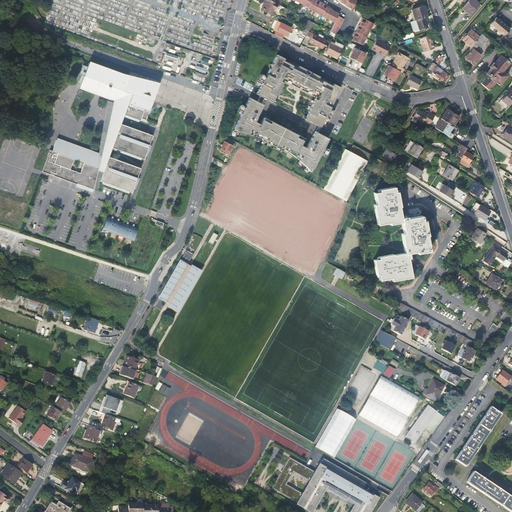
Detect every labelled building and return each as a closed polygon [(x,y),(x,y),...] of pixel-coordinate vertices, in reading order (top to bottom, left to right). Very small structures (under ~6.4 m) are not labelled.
[(273,9),(276,3),(270,0),(263,0),(262,2),(264,3),(263,6),(272,11),(273,9)] [(307,8),(315,11),(320,1),(319,0),(311,0),(308,7),(307,8)] [(346,4),(345,5),(349,7),(352,8),(356,0),(347,0),(346,4)] [(479,4),(474,0),(469,0),(463,7),(471,14),(479,4)] [(322,15),(326,7),(328,4),(326,3),(324,3),(320,1),(315,11),(322,15)] [(411,9),(415,20),(416,19),(424,17),(427,16),(424,5),(411,9)] [(261,9),(271,14),(272,11),(263,6),(261,9)] [(326,7),(322,15),(328,18),(333,10),(330,8),(326,7)] [(333,10),(328,18),(335,22),(338,15),(339,13),(336,11),(333,10)] [(330,30),(336,34),(344,18),(338,15),(335,22),(330,30)] [(362,18),(361,20),(362,21),(360,24),(370,30),(374,23),(363,17),(362,18)] [(427,26),(424,17),(416,19),(419,29),(427,26)] [(497,29),(504,22),(500,19),(500,20),(496,17),(490,24),(497,29)] [(414,31),(419,29),(416,19),(415,20),(411,21),(414,31)] [(277,29),(275,33),(286,38),(291,27),(278,20),(274,28),(277,29)] [(507,24),(504,22),(497,29),(504,35),(507,31),(510,28),(506,25),(507,24)] [(366,37),(370,30),(360,24),(359,24),(358,26),(357,27),(358,28),(356,32),(366,37)] [(299,33),(305,37),(309,30),(305,29),(302,27),(299,33)] [(463,39),(471,46),(479,37),(471,30),(463,39)] [(362,44),(366,37),(356,32),(355,31),(355,32),(354,35),(352,39),(362,44)] [(309,41),(322,48),(326,40),(313,33),(309,41)] [(488,39),(482,33),(479,37),(471,46),(470,48),(471,49),(468,52),(470,53),(476,58),(472,62),(473,63),(480,55),(473,49),(478,44),(481,47),(488,39)] [(435,48),(433,42),(432,43),(431,40),(429,36),(420,39),(425,52),(435,48)] [(205,37),(203,42),(211,45),(213,40),(205,37)] [(390,46),(377,39),(375,42),(371,49),(375,51),(376,50),(378,51),(378,52),(379,52),(382,54),(382,53),(385,55),(390,46)] [(331,41),(326,51),(337,57),(342,48),(341,48),(343,45),(336,41),(335,43),(331,41)] [(366,53),(355,47),(354,48),(354,50),(353,50),(350,55),(352,56),(352,57),(359,61),(360,60),(362,61),(364,56),(364,55),(365,54),(366,53)] [(167,52),(165,57),(178,61),(179,56),(167,52)] [(408,56),(398,52),(391,66),(400,70),(402,72),(404,68),(403,67),(408,56)] [(470,53),(466,57),(472,62),(476,58),(470,53)] [(274,97),(279,88),(279,87),(282,88),(283,86),(281,84),(282,82),(280,81),(283,74),(285,74),(286,74),(289,75),(292,76),(291,79),(296,81),(294,84),(305,90),(307,87),(312,89),(313,87),(319,90),(320,93),(316,100),(314,99),(313,101),(311,100),(309,103),(312,104),(311,104),(307,113),(304,112),(303,115),(305,116),(304,119),(318,126),(319,126),(320,125),(325,127),(326,126),(326,125),(325,125),(325,124),(325,123),(326,122),(327,122),(328,122),(332,115),(333,113),(333,112),(333,111),(332,110),(331,110),(330,110),(329,110),(328,110),(330,107),(328,106),(328,104),(330,105),(333,100),(335,96),(340,87),(296,64),(277,55),(272,64),(270,68),(267,73),(269,74),(268,75),(267,74),(265,77),(264,77),(264,76),(264,75),(263,75),(263,74),(262,74),(261,74),(260,74),(260,75),(259,76),(258,78),(254,86),(259,89),(256,94),(259,95),(261,97),(272,102),(273,100),(275,101),(277,98),(274,97)] [(496,82),(500,85),(508,75),(503,70),(510,62),(502,55),(495,63),(491,68),(486,74),(488,75),(481,83),(489,90),(496,82)] [(152,136),(121,125),(125,113),(146,121),(150,111),(147,111),(141,108),(142,104),(141,100),(134,96),(134,95),(123,91),(128,78),(88,63),(80,86),(92,91),(100,91),(106,95),(113,95),(115,100),(112,114),(110,118),(111,122),(109,123),(110,127),(108,128),(108,133),(102,133),(100,142),(104,143),(101,157),(56,141),(52,152),(49,151),(41,173),(93,191),(99,170),(103,171),(100,179),(132,191),(140,169),(109,158),(113,146),(144,158),(152,136)] [(432,72),(435,75),(435,76),(437,78),(438,77),(444,81),(448,75),(445,73),(446,72),(443,70),(436,65),(433,63),(428,71),(432,73),(432,72)] [(391,66),(389,64),(388,66),(388,67),(387,68),(385,73),(386,74),(386,75),(393,79),(394,78),(396,79),(399,74),(398,72),(399,72),(400,70),(391,66)] [(204,81),(206,74),(196,71),(194,78),(204,81)] [(406,83),(407,83),(417,88),(421,80),(411,76),(410,75),(406,83)] [(155,86),(128,78),(123,91),(134,95),(134,96),(141,100),(142,104),(141,108),(147,111),(155,86)] [(502,100),(510,106),(511,103),(511,92),(510,91),(502,100)] [(244,108),(242,107),(243,107),(243,106),(242,105),(241,105),(241,104),(240,104),(240,105),(239,105),(238,106),(237,109),(242,111),(241,113),(233,128),(234,129),(235,130),(235,132),(236,132),(238,132),(239,132),(240,132),(242,133),(243,133),(244,133),(245,133),(247,134),(250,129),(254,131),(256,132),(254,136),(256,136),(258,137),(259,137),(262,138),(263,139),(265,139),(267,140),(268,141),(271,142),(272,143),(274,144),(277,145),(279,146),(281,148),(284,149),(286,151),(288,152),(290,153),(291,154),(293,155),(294,156),(296,152),(298,153),(302,155),(299,161),(300,161),(301,162),(302,163),(303,164),(304,165),(305,166),(306,167),(307,168),(308,169),(310,168),(311,168),(312,169),(320,154),(321,152),(326,155),(327,152),(328,151),(328,150),(328,149),(327,149),(327,148),(326,148),(325,148),(324,149),(323,148),(328,138),(317,133),(315,131),(313,134),(308,144),(306,147),(306,148),(300,145),(303,138),(264,117),(260,124),(254,121),(254,120),(254,121),(256,117),(262,104),(258,102),(256,101),(249,98),(247,101),(244,108)] [(510,106),(502,100),(500,104),(507,110),(510,106)] [(413,116),(422,122),(424,120),(430,124),(435,115),(430,111),(428,113),(425,111),(424,112),(419,109),(413,116)] [(447,109),(441,118),(453,125),(458,116),(447,109)] [(447,133),(453,125),(441,118),(436,126),(447,133)] [(511,130),(508,128),(503,136),(511,141),(511,130)] [(402,151),(414,159),(421,148),(408,140),(402,151)] [(220,149),(229,153),(233,145),(224,141),(220,149)] [(461,143),(459,146),(457,149),(459,151),(457,154),(462,158),(460,162),(469,168),(472,163),(470,162),(473,156),(466,151),(466,152),(465,151),(467,147),(461,143)] [(344,149),(323,189),(346,202),(363,169),(368,161),(344,149)] [(296,152),(294,156),(299,161),(302,155),(298,153),(296,152)] [(419,178),(424,170),(411,163),(407,171),(419,178)] [(442,175),(451,180),(457,170),(448,164),(442,175)] [(467,191),(477,196),(483,186),(474,180),(467,191)] [(440,192),(452,199),(454,195),(453,194),(455,191),(449,187),(445,185),(440,192)] [(393,281),(413,277),(409,258),(411,258),(411,253),(418,251),(418,253),(431,251),(428,236),(430,235),(426,219),(424,220),(424,216),(409,219),(408,216),(403,217),(401,206),(402,206),(399,191),(397,192),(396,187),(381,190),(381,191),(376,192),(379,204),(375,205),(379,224),(391,222),(391,224),(404,222),(406,233),(403,234),(407,253),(395,255),(380,257),(380,259),(375,261),(378,275),(380,275),(381,280),(393,278),(393,281)] [(475,213),(485,219),(490,212),(475,203),(472,208),(477,210),(475,213)] [(138,229),(106,217),(101,232),(110,233),(133,242),(138,229)] [(484,234),(486,230),(477,225),(475,228),(476,229),(467,242),(473,247),(476,243),(478,244),(479,244),(480,244),(482,241),(482,240),(481,240),(484,234)] [(217,237),(212,234),(207,243),(212,246),(217,237)] [(481,258),(487,262),(493,254),(504,261),(507,257),(496,249),(498,246),(492,242),(490,245),(481,258)] [(176,268),(183,272),(192,256),(186,252),(176,268)] [(343,279),(346,273),(337,268),(333,275),(343,279)] [(175,309),(196,272),(189,269),(186,274),(188,276),(187,277),(185,276),(182,281),(184,282),(183,283),(181,282),(178,287),(180,288),(179,290),(178,289),(172,298),(174,299),(173,300),(172,299),(168,305),(175,309)] [(485,282),(495,289),(501,280),(491,274),(485,282)] [(174,288),(178,280),(171,276),(152,307),(160,312),(162,309),(160,308),(161,307),(162,308),(167,300),(165,299),(166,298),(168,299),(173,290),(171,289),(172,287),(174,288)] [(28,308),(37,309),(38,301),(29,300),(28,308)] [(395,300),(392,306),(472,349),(475,343),(395,300)] [(55,317),(58,309),(49,305),(46,314),(55,317)] [(96,329),(99,320),(89,316),(86,326),(96,329)] [(393,318),(392,321),(404,328),(408,320),(400,316),(398,321),(393,318)] [(404,328),(392,321),(390,324),(395,327),(392,331),(400,335),(404,328)] [(499,327),(498,326),(493,323),(480,343),(486,347),(499,327)] [(428,331),(419,326),(414,334),(425,340),(427,336),(426,336),(428,331)] [(374,342),(378,344),(389,350),(395,339),(384,333),(381,331),(374,342)] [(444,346),(442,346),(441,349),(451,354),(455,345),(444,340),(442,343),(444,344),(444,346)] [(471,358),(475,351),(467,346),(465,350),(462,348),(460,351),(463,353),(461,357),(468,361),(470,357),(471,358)] [(126,355),(123,365),(135,369),(139,360),(126,355)] [(389,363),(378,357),(372,367),(383,373),(387,367),(389,363)] [(87,363),(80,360),(80,361),(75,375),(82,378),(87,363)] [(132,379),(135,369),(123,365),(120,374),(132,379)] [(389,365),(383,374),(390,378),(395,369),(389,365)] [(446,371),(441,378),(454,386),(459,378),(446,371)] [(510,376),(503,371),(500,375),(499,374),(496,379),(504,385),(510,376)] [(46,372),(43,382),(52,385),(55,375),(46,372)] [(147,373),(144,383),(146,383),(149,384),(152,375),(147,373)] [(398,436),(419,395),(379,375),(359,416),(398,436)] [(444,386),(433,379),(428,388),(426,387),(422,393),(424,394),(434,400),(440,390),(441,390),(444,386)] [(124,393),(133,397),(138,384),(128,381),(124,393)] [(102,407),(100,412),(104,413),(106,414),(107,415),(109,409),(115,411),(119,399),(106,395),(102,406),(102,407)] [(60,397),(55,405),(65,411),(70,402),(60,397)] [(437,412),(428,405),(405,437),(414,443),(437,412)] [(9,419),(20,427),(24,421),(21,418),(26,412),(18,406),(9,419)] [(54,421),(60,413),(52,406),(46,414),(54,421)] [(500,414),(490,407),(456,459),(465,466),(500,414)] [(337,408),(331,418),(335,420),(337,416),(345,420),(342,425),(350,430),(356,419),(337,408)] [(113,424),(115,417),(107,415),(106,414),(102,426),(112,430),(114,425),(113,424)] [(42,425),(32,439),(41,446),(49,436),(48,433),(50,430),(42,425)] [(97,441),(101,429),(90,425),(86,437),(97,441)] [(71,464),(89,471),(93,460),(91,459),(93,454),(84,450),(82,456),(75,453),(71,464)] [(373,510),(375,507),(379,509),(379,508),(389,495),(376,488),(374,492),(365,487),(368,483),(322,457),(314,471),(287,456),(280,468),(282,469),(281,471),(279,470),(269,487),(294,502),(309,510),(322,487),(339,497),(340,495),(344,498),(352,502),(354,503),(348,511),(366,511),(368,511),(370,511),(371,511),(373,510)] [(23,458),(17,466),(26,473),(32,465),(23,458)] [(133,461),(126,472),(142,482),(147,473),(143,470),(144,468),(140,466),(140,463),(137,461),(135,462),(133,461)] [(183,472),(186,467),(174,461),(171,467),(183,472)] [(12,481),(20,471),(8,462),(0,473),(12,481)] [(511,511),(511,498),(473,473),(466,482),(511,511)] [(62,481),(59,486),(72,494),(80,481),(71,476),(67,483),(62,481)] [(376,488),(368,483),(365,487),(374,492),(376,488)] [(436,489),(428,483),(423,490),(425,492),(424,493),(428,496),(429,495),(431,496),(436,489)] [(309,510),(294,502),(293,503),(308,511),(309,511),(323,488),(343,500),(344,498),(340,495),(339,497),(322,487),(309,510)] [(0,491),(0,505),(3,501),(7,503),(10,499),(0,491)] [(412,494),(406,502),(415,510),(421,502),(412,494)] [(44,511),(45,511),(68,511),(71,509),(59,502),(56,505),(51,502),(44,511)] [(135,511),(135,502),(127,502),(127,506),(127,511),(135,511)]
